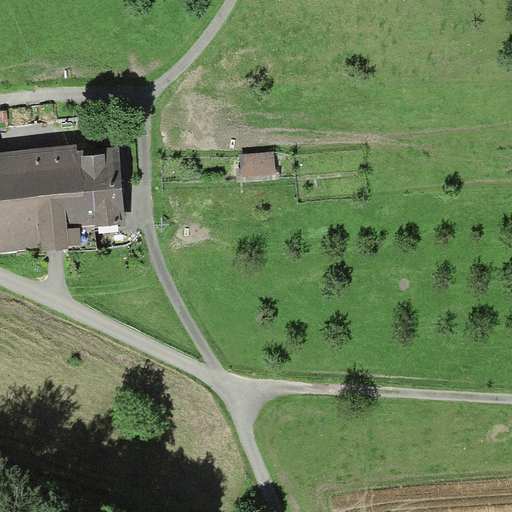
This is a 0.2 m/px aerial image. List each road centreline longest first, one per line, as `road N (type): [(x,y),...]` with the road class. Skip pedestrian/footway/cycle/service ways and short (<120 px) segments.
road 1 (unclassified): [(147,89),(139,123),(141,219),(159,276),(220,382)]
road 2 (track): [(220,382),(511,399)]
road 3 (unclassified): [(0,283),(220,382)]
road 4 (unclassified): [(147,89),(0,103)]
road 5 (track): [(16,290),(103,289),(159,276)]
road 6 (unclassified): [(271,511),(220,382)]
road 7 (track): [(130,511),(0,481)]
road 8 (unclassified): [(231,0),(187,59),(147,89)]
